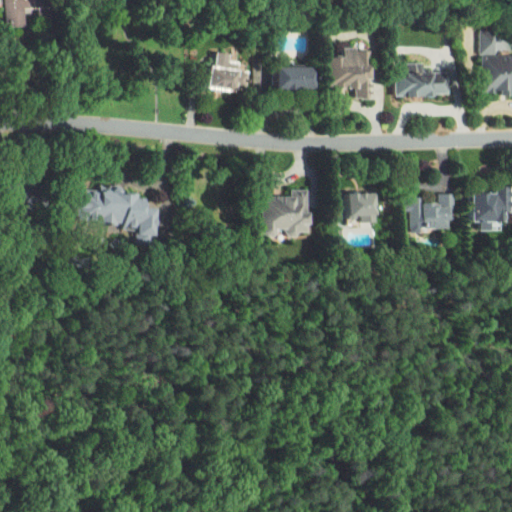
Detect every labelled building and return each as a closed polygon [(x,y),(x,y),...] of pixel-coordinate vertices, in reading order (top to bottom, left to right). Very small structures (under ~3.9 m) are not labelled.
[(0,0),(0,19),(8,19),(8,1),(20,1),(20,0),(0,0)] [(354,91),(353,42),(325,42),(325,49),(309,50),(310,80),(338,79),(338,91),(354,91)] [(187,80),(215,83),(216,78),(229,79),(231,64),(221,63),(221,55),(211,54),(212,46),(198,45),(197,59),(189,59),(187,80)] [(465,85),(484,85),(484,88),(493,88),(493,85),(507,85),(506,47),(464,49),(465,85)] [(378,89),(432,87),(431,64),(406,65),(406,56),(387,56),(388,65),(377,65),(378,89)] [(294,81),(294,59),(255,59),(255,81),(294,81)] [(0,198),(14,198),(13,177),(0,177),(0,198)] [(451,214),(484,213),(484,205),(493,205),(492,179),(475,179),(475,185),(450,186),(451,214)] [(290,182),(274,182),(274,189),(245,189),(245,229),(258,229),(258,221),(269,221),(269,227),(290,227),(290,182)] [(136,232),(138,201),(125,200),(126,186),(61,183),(60,213),(79,214),(79,222),(118,224),(118,231),(136,232)] [(356,185),(327,186),(328,211),(343,210),(343,215),(356,215),(356,185)] [(432,221),(432,202),(438,202),(438,187),(422,187),(422,196),(403,196),(403,190),(390,190),(391,226),(404,226),(404,222),(432,221)]
